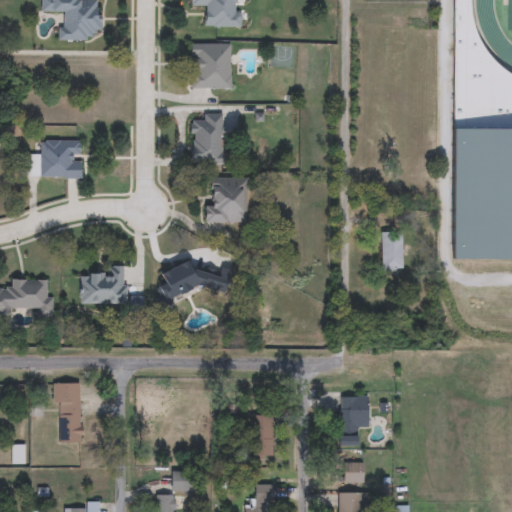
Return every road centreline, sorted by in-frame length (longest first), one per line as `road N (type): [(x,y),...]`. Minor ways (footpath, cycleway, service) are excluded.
road 1 (residential): [(349,0),(347,348),(339,367),(311,369)]
road 2 (residential): [(151,0),(152,209),(82,214),(18,231)]
road 3 (residential): [(0,364),(311,369)]
road 4 (residential): [(122,511),(124,364)]
road 5 (residential): [(306,511),(311,369)]
